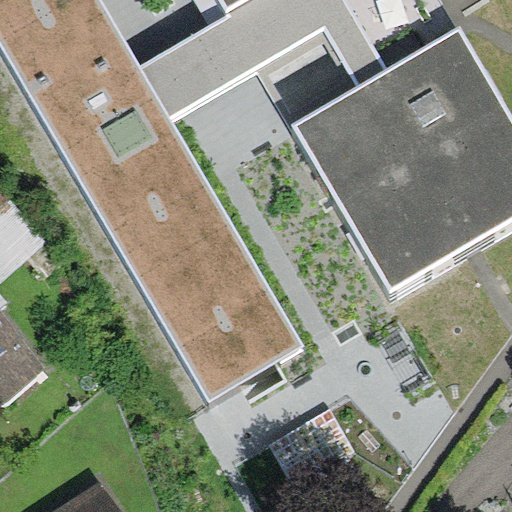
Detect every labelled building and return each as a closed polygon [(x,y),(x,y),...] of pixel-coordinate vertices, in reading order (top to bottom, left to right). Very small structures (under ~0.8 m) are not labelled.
[(0,0),(0,53),(205,414),(302,359),(171,126),(134,65),(97,0),(0,0)] [(208,0),(218,16),(243,0),(208,0)] [(448,15),(438,0),(243,0),(218,16),(291,135),(460,35),(448,15)] [(511,239),(511,120),(460,35),(291,135),(395,309),(511,239)] [(0,256),(16,274),(51,242),(0,185),(0,256)] [(55,369),(0,300),(0,397),(7,407),(55,369)] [(117,511),(99,486),(59,511),(117,511)]
